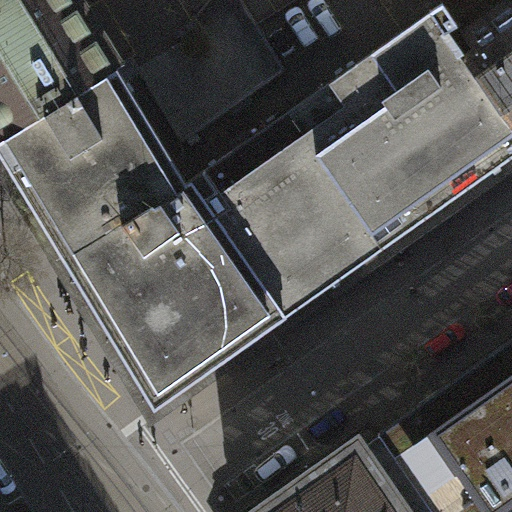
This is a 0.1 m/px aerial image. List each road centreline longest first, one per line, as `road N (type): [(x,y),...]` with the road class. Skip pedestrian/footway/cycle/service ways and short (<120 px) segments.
road 1 (residential): [(131,511),(511,245)]
road 2 (residential): [(110,511),(0,348)]
